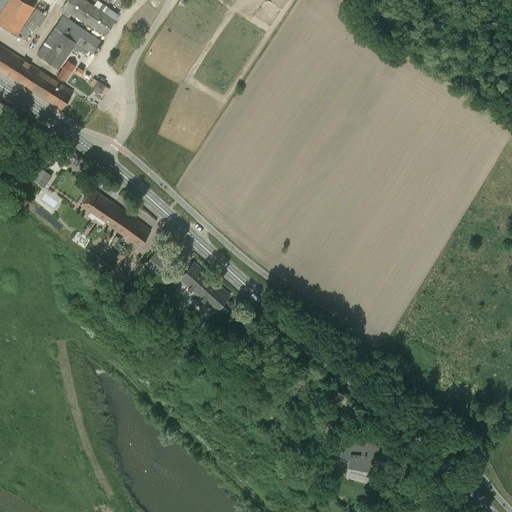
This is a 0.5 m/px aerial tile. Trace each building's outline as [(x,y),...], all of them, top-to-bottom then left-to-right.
[(34,7),(24,0),(6,0),(0,10),(0,21),(17,33),(34,7)] [(115,20),(85,0),(65,0),(62,6),(105,35),(115,20)] [(47,15),(36,8),(28,18),(39,26),(47,15)] [(100,40),(63,15),(37,53),(58,67),(75,42),(92,53),(100,40)] [(72,92),(0,44),(0,69),(61,109),(72,92)] [(71,70),(64,65),(56,76),(64,81),(71,70)] [(104,85),(97,81),(93,88),(100,92),(104,85)] [(100,194),(92,188),(79,206),(87,212),(89,210),(107,223),(106,225),(138,248),(150,231),(114,205),(113,206),(99,195),(100,194)] [(144,263),(156,273),(167,260),(155,251),(144,263)] [(128,281),(144,261),(134,253),(118,273),(128,281)] [(230,295),(194,263),(179,280),(215,312),(230,295)] [(379,446),(346,438),(342,450),(350,453),(347,466),(368,469),(369,464),(375,465),(379,446)]
